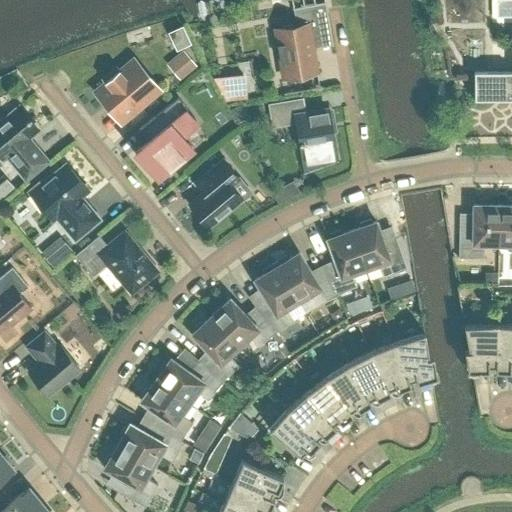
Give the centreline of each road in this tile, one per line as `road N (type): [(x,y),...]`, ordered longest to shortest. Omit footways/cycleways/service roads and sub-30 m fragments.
road 1 (residential): [(202,272),(40,78)]
road 2 (residential): [(202,272),(129,349),(63,471)]
road 3 (residential): [(366,184),(286,215),(202,272)]
road 4 (residential): [(366,184),(333,7)]
road 5 (residential): [(511,167),(453,167),(366,184)]
road 6 (residential): [(302,511),(363,442),(408,427)]
